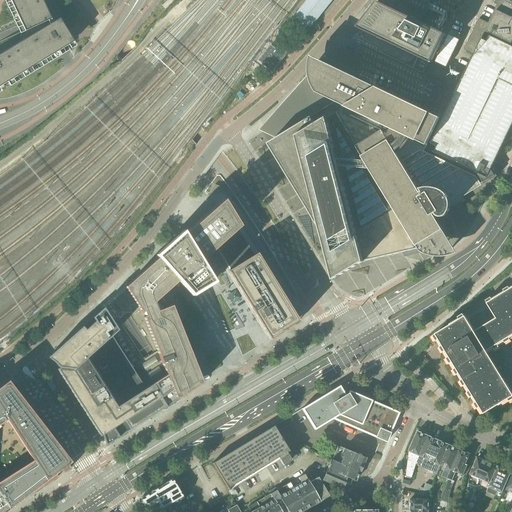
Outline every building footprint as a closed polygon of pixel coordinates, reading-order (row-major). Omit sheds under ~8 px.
[(9,0),(28,38),(0,54),(0,86),(73,42),(59,19),(57,20),(47,0),(9,0)] [(174,1),(173,0),(167,0),(162,6),(165,9),(174,1)] [(296,16),(295,17),(309,29),(310,28),(332,0),(309,0),(296,16)] [(380,0),(359,28),(429,62),(443,33),(421,22),(431,0),(380,0)] [(511,0),(493,0),(493,2),(499,5),(490,24),(479,18),(466,45),(476,50),(485,32),(488,32),(511,43),(511,0)] [(431,144),(431,145),(436,148),(434,152),(478,173),(480,177),(484,183),(488,180),(489,181),(497,176),(492,168),(493,167),(495,163),(496,161),(497,158),(498,157),(503,144),(507,137),(511,139),(511,45),(487,34),(484,36),(462,80),(461,83),(457,90),(456,92),(455,95),(454,97),(453,99),(452,101),(450,105),(450,106),(443,119),(431,144)] [(271,46),(260,60),(260,61),(263,63),(273,71),(275,68),(287,54),(279,48),(277,51),(274,49),(272,47),(271,46)] [(311,72),(259,130),(278,139),(269,144),(321,229),(334,277),(334,280),(337,279),(366,261),(410,251),(419,249),(421,252),(423,253),(425,253),(427,254),(430,255),(432,255),(434,256),(436,256),(439,256),(441,256),(443,256),(445,256),(447,256),(450,255),(452,255),(454,254),(456,254),(458,253),(456,251),(442,226),(435,215),(436,213),(437,214),(438,215),(438,216),(439,216),(440,217),(441,217),(442,217),(443,217),(444,217),(445,217),(446,216),(447,215),(448,214),(449,213),(450,212),(450,210),(451,209),(451,207),(451,206),(451,204),(484,184),(489,181),(488,180),(484,183),(480,177),(478,173),(434,152),(436,148),(431,145),(431,144),(443,119),(441,118),(377,87),(375,89),(367,94),(362,85),(366,82),(367,80),(366,80),(325,60),(324,62),(312,56),(312,58),(311,60),(311,62),(310,64),(310,66),(310,68),(311,70),(311,72)] [(432,65),(427,75),(457,90),(461,83),(460,83),(451,78),(453,75),(446,71),(446,72),(432,65)] [(240,226),(233,215),(224,200),(125,287),(142,313),(144,312),(146,316),(144,317),(167,375),(152,384),(167,406),(203,383),(189,347),(172,306),(158,311),(155,302),(178,281),(192,296),(193,295),(192,294),(195,292),(196,293),(196,294),(197,294),(198,294),(199,294),(200,294),(201,293),(202,292),(202,291),(202,290),(201,289),(214,281),(201,261),(238,228),(240,226)] [(254,255),(238,228),(216,247),(230,270),(227,271),(250,308),(258,322),(270,340),(299,322),(256,253),(254,255)] [(437,334),(435,335),(438,341),(440,339),(444,345),(441,347),(444,352),(447,351),(450,357),(448,358),(451,363),(453,362),(457,368),(455,369),(458,374),(460,373),(464,379),(462,381),(465,386),(467,384),(471,391),(468,392),(471,397),(474,396),(477,402),(475,403),(478,408),(481,407),(485,414),(500,405),(503,403),(509,399),(510,401),(511,400),(511,391),(504,379),(507,377),(504,371),(503,370),(500,372),(495,363),(489,354),(487,351),(493,347),(494,350),(500,347),(498,344),(504,341),(506,343),(511,340),(509,337),(511,335),(511,288),(510,289),(509,287),(504,290),(505,292),(493,300),(492,297),(487,300),(488,303),(488,304),(498,319),(476,333),(467,317),(466,316),(465,314),(459,317),(461,319),(455,323),(454,322),(451,324),(451,325),(437,334)] [(488,304),(467,317),(476,333),(498,319),(488,304)] [(167,406),(152,384),(103,308),(49,356),(56,364),(54,365),(100,436),(102,435),(106,445),(167,406)] [(0,511),(6,511),(37,490),(58,477),(56,476),(63,470),(65,472),(71,468),(69,466),(73,462),(41,422),(15,382),(11,385),(7,381),(0,386),(0,511)] [(333,419),(346,425),(366,433),(375,437),(376,437),(386,442),(387,440),(399,413),(369,399),(370,397),(362,394),(361,396),(350,391),(349,394),(348,393),(348,394),(345,396),(340,386),(303,409),(304,411),(313,427),(314,427),(315,429),(316,428),(317,428),(333,419)] [(289,451),(274,426),(212,463),(229,490),(230,490),(228,487),(278,457),(283,465),(291,460),(286,452),(289,451)] [(416,464),(428,436),(418,431),(409,451),(406,476),(412,478),(416,464)] [(437,474),(441,465),(440,465),(449,445),(428,436),(416,464),(437,474)] [(449,445),(440,465),(441,465),(446,467),(442,476),(447,478),(460,450),(456,448),(455,446),(452,445),(451,446),(449,445)] [(331,460),(359,472),(360,472),(366,458),(343,448),(343,449),(338,446),(336,451),(335,451),(331,460)] [(440,498),(440,500),(448,502),(451,490),(455,481),(452,480),(456,472),(463,475),(467,465),(466,464),(470,454),(468,453),(468,452),(465,451),(463,451),(460,450),(447,478),(445,485),(443,491),(442,494),(441,496),(440,498)] [(467,486),(468,486),(466,490),(469,491),(466,498),(471,501),(477,490),(486,494),(498,466),(488,462),(478,457),(470,474),(467,486)] [(331,460),(323,480),(342,488),(345,482),(350,484),(352,479),(355,481),(359,472),(331,460)] [(486,494),(485,496),(499,502),(504,489),(511,472),(498,466),(486,494)] [(293,488),(306,509),(314,504),(314,505),(320,502),(320,501),(329,496),(318,477),(309,482),(305,475),(299,478),(302,483),(293,488)] [(172,478),(162,485),(173,504),(183,498),(172,478)] [(256,502),(262,511),(300,511),(306,509),(293,488),(290,482),(276,491),(275,488),(269,491),(270,494),(256,502)] [(152,491),(164,511),(178,511),(175,506),(167,511),(165,509),(173,504),(162,485),(152,491)] [(421,487),(418,494),(429,497),(431,490),(424,488),(421,487)] [(234,488),(228,491),(232,498),(238,494),(234,488)] [(164,511),(152,491),(140,498),(140,503),(151,511),(164,511)] [(452,502),(459,504),(462,496),(454,494),(452,502)] [(411,498),(411,510),(434,510),(434,499),(411,498)] [(250,511),(262,511),(256,502),(248,507),(250,511)]
